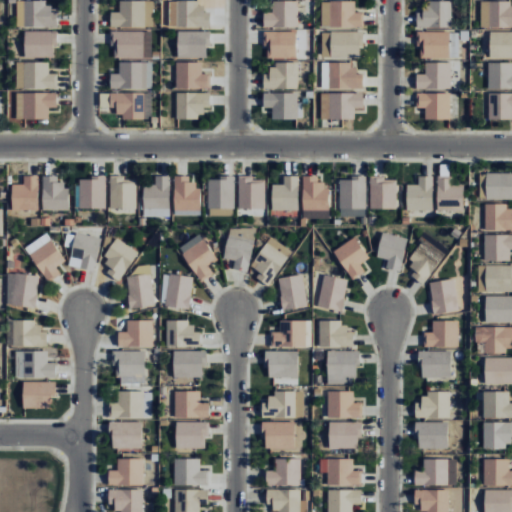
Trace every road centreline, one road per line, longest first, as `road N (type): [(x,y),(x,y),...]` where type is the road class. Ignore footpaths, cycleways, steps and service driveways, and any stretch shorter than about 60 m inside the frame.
road 1 (residential): [(0,144),(511,145)]
road 2 (residential): [(234,312),(234,511)]
road 3 (residential): [(388,312),(388,511)]
road 4 (residential): [(236,0),(235,144)]
road 5 (residential): [(82,0),(81,144)]
road 6 (residential): [(389,0),(389,144)]
road 7 (residential): [(80,434),(82,310)]
